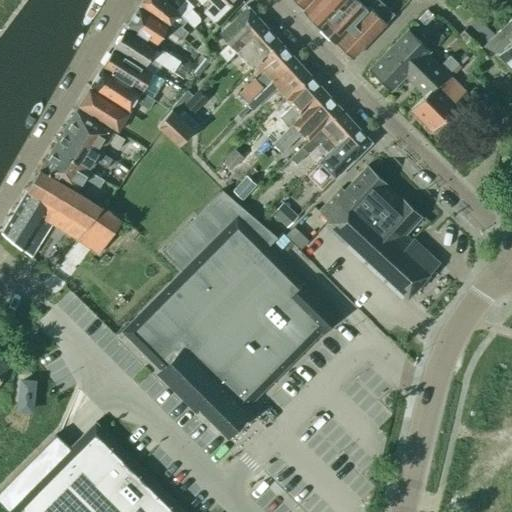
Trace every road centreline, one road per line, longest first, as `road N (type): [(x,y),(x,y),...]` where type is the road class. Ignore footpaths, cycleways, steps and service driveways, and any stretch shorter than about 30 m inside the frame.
road 1 (residential): [(511,248),(275,0)]
road 2 (tertiary): [(403,511),(444,351),(511,258)]
road 3 (residential): [(124,0),(0,205)]
